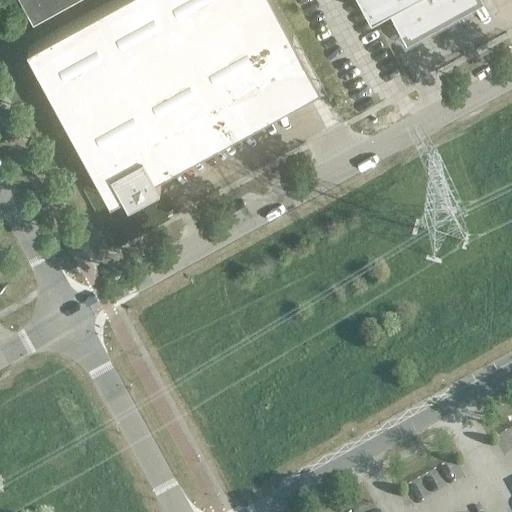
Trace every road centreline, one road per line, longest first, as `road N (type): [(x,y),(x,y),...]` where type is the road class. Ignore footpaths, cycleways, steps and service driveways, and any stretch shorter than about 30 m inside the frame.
road 1 (unclassified): [(70,317),(511,77)]
road 2 (tertiary): [(511,372),(257,511)]
road 3 (unclassified): [(176,511),(70,317)]
road 4 (unclassified): [(70,317),(0,184)]
